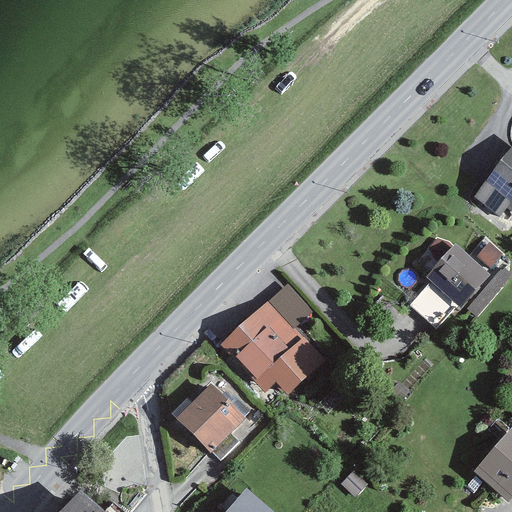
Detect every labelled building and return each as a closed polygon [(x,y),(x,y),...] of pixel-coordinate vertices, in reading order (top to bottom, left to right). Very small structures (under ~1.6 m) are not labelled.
[(511,154),(473,199),(499,222),(511,210),(511,209),(511,154)] [(492,277),(458,245),(430,276),(464,307),(492,277)] [(489,304),(509,280),(500,272),(480,296),(489,304)] [(288,284),(269,302),(295,329),(314,311),(288,284)] [(295,329),(269,302),(221,346),(265,393),(276,383),(288,395),(311,373),(325,359),(295,329)] [(247,418),(211,383),(175,419),(212,453),(247,418)] [(511,504),(511,434),(477,473),(511,504)] [(339,486),(354,501),(369,485),(354,471),(339,486)] [(104,511),(81,492),(63,511),(104,511)] [(275,511),(251,492),(233,511),(275,511)]
